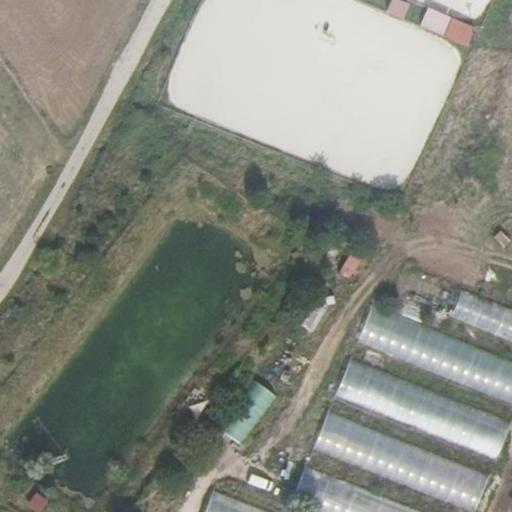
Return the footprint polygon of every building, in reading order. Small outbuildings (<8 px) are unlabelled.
[(476,31),(428,8),(420,26),(467,48),(476,31)] [(511,334),(511,304),(411,273),(402,301),(511,334)] [(511,399),(511,356),(372,305),(358,342),(511,399)] [(511,413),(347,364),(336,401),(501,450),(511,413)] [(254,378),(218,426),(241,443),(277,395),(254,378)] [(314,450),(477,508),(490,471),(327,414),(314,450)] [(425,511),(304,468),(291,503),(317,511),(425,511)] [(205,511),(269,511),(212,492),(205,511)]
